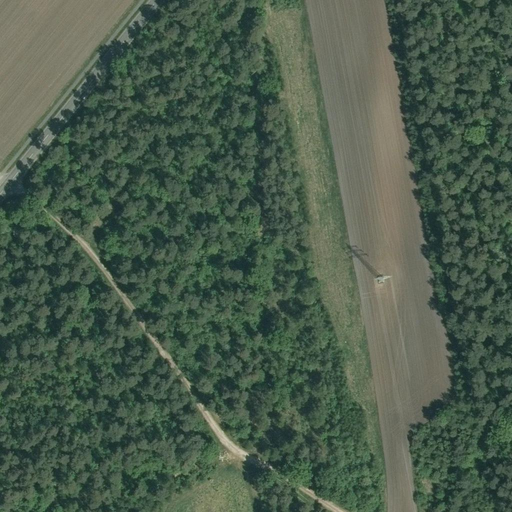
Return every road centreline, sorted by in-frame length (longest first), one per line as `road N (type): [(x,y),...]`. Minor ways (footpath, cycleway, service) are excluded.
road 1 (track): [(0,177),(71,234),(246,460),(335,511)]
road 2 (tertiary): [(155,0),(0,192)]
